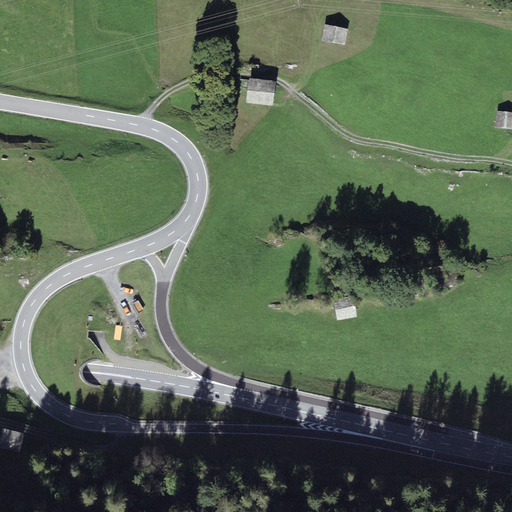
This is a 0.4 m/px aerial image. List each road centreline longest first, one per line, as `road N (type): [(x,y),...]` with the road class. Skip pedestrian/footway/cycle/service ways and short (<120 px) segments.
road 1 (track): [(141,128),(149,107),(206,71),(257,73),(280,80),(361,139),(511,163)]
road 2 (primary): [(129,427),(280,430),(432,455),(475,450)]
road 3 (primary): [(0,363),(131,377),(330,418)]
road 4 (tertiary): [(142,247),(52,283),(33,302),(21,340),(27,381),(51,406),(84,422),(129,427)]
road 5 (tertiary): [(186,219),(197,174),(163,135),(0,103)]
road 6 (primary): [(330,418),(304,401),(217,378),(185,360),(162,324),(163,280)]
road 7 (primary): [(330,418),(475,450)]
